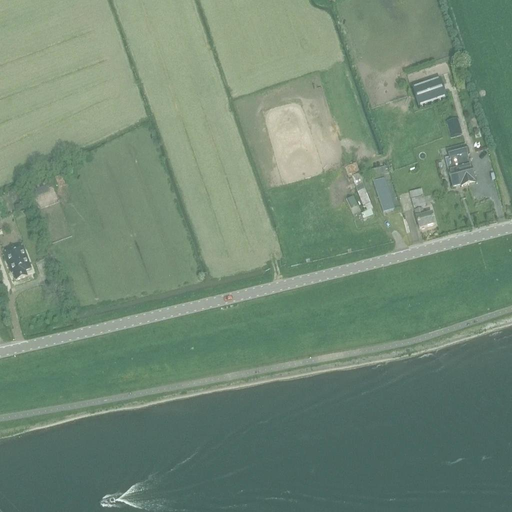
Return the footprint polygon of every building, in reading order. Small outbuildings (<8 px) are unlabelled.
[(440,81),(412,90),(419,110),(446,100),(440,81)] [(458,120),(447,123),(451,139),(462,135),(458,120)] [(450,159),(447,160),(451,171),(449,172),(453,188),(453,187),(453,188),(461,185),(462,187),(475,184),(474,182),(475,182),(471,166),(470,166),(467,155),(468,155),(466,147),(453,150),(448,152),(450,159)] [(387,167),(369,172),(383,215),(400,209),(387,167)] [(373,211),(359,174),(352,177),(366,213),(362,215),(364,220),(373,217),(371,211),(373,211)] [(38,197),(37,193),(49,189),(46,182),(28,188),(32,199),(38,197)] [(421,190),(409,194),(411,200),(423,197),(421,190)] [(347,201),(351,209),(356,206),(353,198),(347,201)] [(423,198),(411,201),(413,209),(426,206),(423,198)] [(416,219),(419,230),(435,226),(432,215),(424,217),(422,209),(415,211),(417,219),(416,219)] [(12,274),(13,274),(16,282),(27,278),(25,272),(31,270),(23,248),(5,255),(12,274)]
